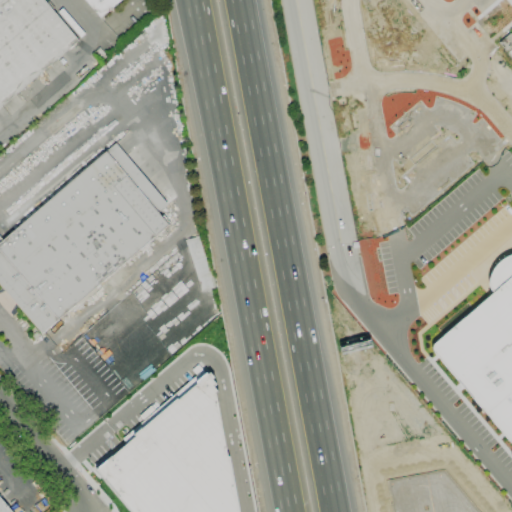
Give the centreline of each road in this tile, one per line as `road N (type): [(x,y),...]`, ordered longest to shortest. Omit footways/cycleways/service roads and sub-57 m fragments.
road 1 (motorway): [(193,0),(289,511)]
road 2 (motorway): [(333,511),(237,0)]
road 3 (residential): [(295,0),(352,298)]
road 4 (residential): [(0,397),(79,487),(85,511)]
